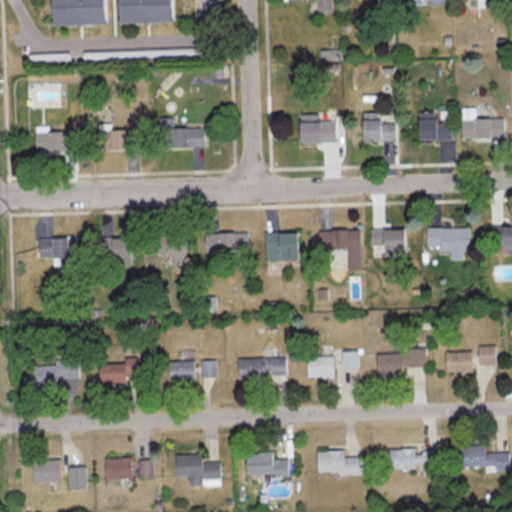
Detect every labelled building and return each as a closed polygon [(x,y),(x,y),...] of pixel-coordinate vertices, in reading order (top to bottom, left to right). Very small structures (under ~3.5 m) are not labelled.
[(55,0),(56,25),(109,24),(108,0),(55,0)] [(122,0),(123,24),(176,22),(175,0),(122,0)] [(330,0),(290,0),(291,0),(316,0),(316,12),(330,12),(330,0)] [(459,138),(502,139),(502,119),(473,119),(473,109),(460,109),(459,138)] [(359,140),(394,140),(394,123),(379,123),(379,113),(359,113),(359,140)] [(433,114),(416,114),(416,140),(449,140),(449,122),(433,122),(433,114)] [(319,115),(296,115),(296,142),(334,142),(334,124),(319,124),(319,115)] [(176,118),(160,118),(160,147),(207,147),(207,128),(176,128),(176,118)] [(100,149),(142,149),(142,129),(100,129),(100,149)] [(38,153),(83,153),(82,132),(38,132),(38,153)] [(511,248),(511,225),(488,225),(488,249),(511,248)] [(467,227),(425,227),(425,247),(447,247),(447,259),(461,259),(461,250),(467,250),(467,227)] [(317,230),(317,250),(345,250),(345,269),(359,268),(359,229),(317,230)] [(371,253),(404,253),(404,229),(371,229),(371,253)] [(207,253),(249,253),(249,233),(207,233),(207,253)] [(296,261),(295,233),(264,233),(264,261),(296,261)] [(173,261),(189,261),(189,237),(156,237),(156,256),(173,256),(173,261)] [(70,257),(71,271),(82,271),(82,238),(41,238),(41,257),(70,257)] [(135,259),(135,238),(101,238),(101,259),(135,259)] [(494,346),(475,346),(475,364),(494,364),(494,346)] [(401,375),(401,367),(424,367),(424,348),(404,348),(404,354),(374,353),(374,375),(401,375)] [(340,351),(340,369),(357,369),(357,351),(340,351)] [(443,352),(443,371),(470,371),(469,352),(443,352)] [(305,377),(331,377),(331,356),(305,356),(305,377)] [(125,363),(107,363),(107,385),(129,385),(129,375),(145,375),(145,357),(125,357),(125,363)] [(285,358),(236,358),(236,378),(285,378),(285,358)] [(57,360),(57,366),(33,366),(33,387),(59,386),(59,378),(80,378),(80,360),(57,360)] [(217,377),(217,360),(203,360),(203,377),(217,377)] [(172,382),(197,382),(197,361),(172,361),(172,382)] [(482,453),(482,446),(457,446),(457,470),(509,469),(508,453),(482,453)] [(386,450),(386,470),(413,471),(413,465),(421,465),(421,476),(435,476),(435,450),(386,450)] [(341,458),(341,451),(314,452),(314,474),(361,474),(361,458),(341,458)] [(286,459),(271,460),(271,453),(243,454),(244,476),(287,475),(286,459)] [(219,486),(219,461),(198,461),(198,455),(179,455),(179,477),(191,477),(191,486),(219,486)] [(134,458),(106,458),(106,479),(134,479),(134,458)] [(63,482),(63,460),(36,460),(36,482),(63,482)] [(154,460),(140,460),(140,478),(154,478),(154,460)] [(88,490),(88,467),(70,467),(70,490),(88,490)]
